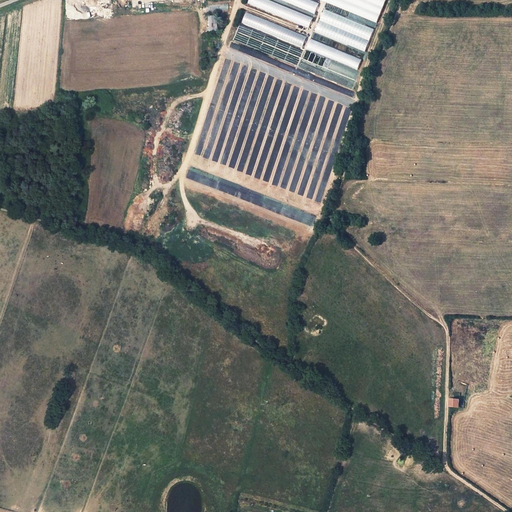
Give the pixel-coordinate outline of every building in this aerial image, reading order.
[(309,27),(313,16),(267,0),(248,0),(246,5),(309,27)] [(314,0),(279,0),(315,12),(319,2),(314,0)] [(365,51),(374,27),(323,9),(314,33),(365,51)] [(302,47),(306,36),(245,13),(241,23),(302,47)] [(207,31),(215,30),(215,15),(206,15),(207,31)] [(357,70),(361,59),(309,38),(305,49),(357,70)] [(459,400),(450,399),(450,406),(459,407),(459,400)]
